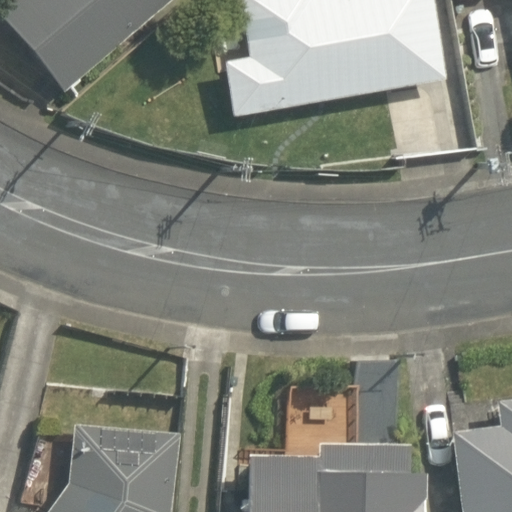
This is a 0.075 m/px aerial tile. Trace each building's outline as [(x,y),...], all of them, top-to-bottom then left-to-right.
[(172,0),(9,0),(0,8),(0,26),(63,96),(172,0)] [(443,84),(428,0),(236,0),(246,61),(221,66),(230,121),(443,84)] [(447,434),(456,511),(511,511),(511,403),(493,406),(495,428),(447,434)] [(64,487),(45,511),(168,511),(176,437),(69,429),(64,487)] [(316,459),(246,458),(244,511),(421,511),(423,478),(406,477),(408,448),(317,447),(316,459)]
